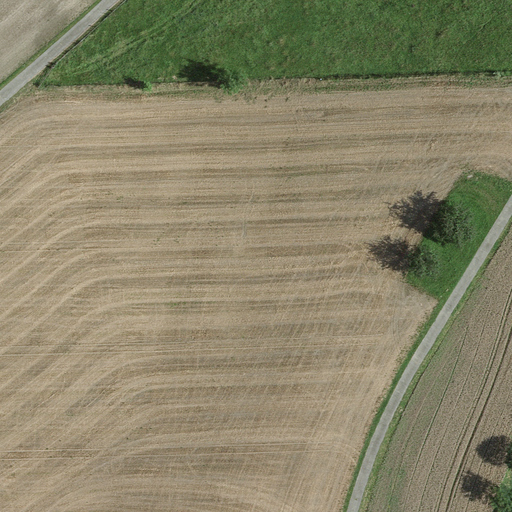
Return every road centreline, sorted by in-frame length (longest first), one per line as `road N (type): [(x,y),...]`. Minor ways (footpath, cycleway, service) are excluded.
road 1 (track): [(511,189),(387,415),(351,511)]
road 2 (track): [(0,111),(124,0)]
